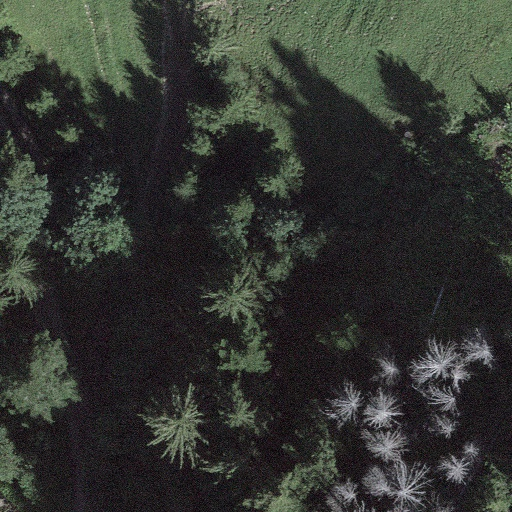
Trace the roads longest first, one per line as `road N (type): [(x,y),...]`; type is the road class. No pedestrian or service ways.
road 1 (track): [(88,511),(49,263),(46,185),(0,94)]
road 2 (track): [(72,412),(166,162),(178,107),(178,0)]
